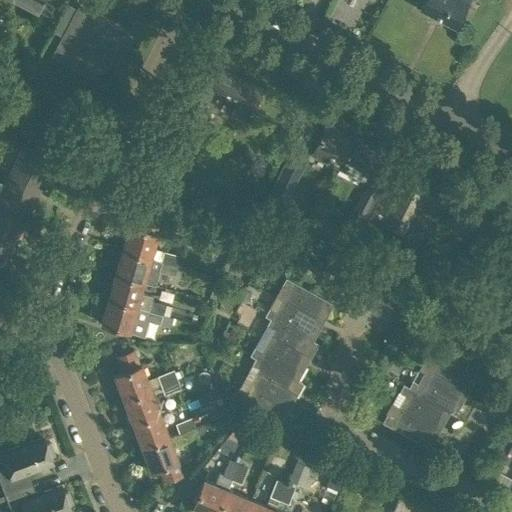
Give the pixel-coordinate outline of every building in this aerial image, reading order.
[(10,0),(36,14),(43,0),(10,0)] [(424,0),(420,8),(433,15),(441,0),(424,0)] [(441,0),(433,15),(455,27),(469,0),(441,0)] [(62,38),(53,54),(95,77),(106,57),(111,61),(118,48),(122,49),(129,35),(78,7),(76,11),(62,38)] [(190,81),(174,113),(200,127),(216,95),(236,105),(231,114),(245,121),(261,90),(216,66),(214,70),(199,62),(189,81),(190,81)] [(33,89),(24,81),(12,93),(23,105),(31,98),(27,93),(33,89)] [(102,105),(91,101),(81,123),(93,128),(102,105)] [(301,132),(271,188),(288,197),(312,152),(338,165),(353,137),(326,123),(317,141),(301,132)] [(353,137),(338,165),(365,179),(380,151),(353,137)] [(24,143),(10,171),(42,186),(55,158),(24,143)] [(189,176),(166,164),(156,182),(180,194),(189,176)] [(441,211),(453,190),(412,168),(392,207),(377,200),(364,225),(379,233),(384,224),(409,237),(417,222),(411,218),(420,200),(441,211)] [(10,171),(0,193),(0,199),(29,213),(42,186),(10,171)] [(352,214),(362,219),(367,210),(369,206),(379,186),(369,181),(352,214)] [(0,199),(0,233),(16,241),(29,213),(0,199)] [(129,224),(122,249),(149,257),(156,232),(154,231),(159,216),(142,212),(138,227),(129,224)] [(199,230),(179,222),(176,232),(195,239),(199,230)] [(261,241),(265,230),(252,225),(248,236),(261,241)] [(16,241),(0,233),(0,267),(3,269),(16,241)] [(511,270),(511,235),(506,248),(507,248),(502,257),(490,251),(470,289),(482,295),(499,263),(511,270)] [(122,249),(115,274),(142,282),(149,257),(122,249)] [(163,251),(161,260),(175,264),(178,255),(163,251)] [(175,264),(161,260),(158,269),(173,273),(175,264)] [(368,270),(357,290),(367,296),(378,276),(368,270)] [(115,274),(108,298),(135,306),(146,309),(161,314),(164,304),(150,301),(152,295),(139,292),(142,282),(115,274)] [(378,276),(367,296),(376,301),(387,281),(378,276)] [(332,304),(285,278),(281,285),(287,288),(281,300),(322,322),(332,304)] [(387,281),(376,301),(385,306),(396,286),(387,281)] [(396,286),(385,306),(395,311),(406,291),(396,286)] [(246,303),(250,293),(244,290),(239,300),(246,303)] [(406,291),(395,311),(404,317),(415,297),(406,291)] [(415,297),(405,317),(413,322),(425,302),(415,297)] [(108,298),(101,323),(128,331),(135,306),(108,298)] [(312,340),(322,322),(281,300),(275,312),(268,308),(265,315),(270,318),(312,341),(312,340)] [(243,308),(239,305),(235,314),(239,316),(243,308)] [(159,323),(161,314),(146,309),(144,319),(159,323)] [(160,323),(170,326),(173,318),(162,314),(160,323)] [(312,341),(270,318),(266,325),(272,328),(266,339),(307,362),(317,343),(312,340),(312,341)] [(231,333),(225,330),(221,338),(226,341),(231,333)] [(297,380),(307,362),(266,339),(260,351),(254,348),(250,355),(255,358),(255,357),(296,380),(297,380)] [(229,348),(221,352),(224,357),(231,353),(229,348)] [(475,377),(429,350),(424,358),(431,362),(424,372),(465,395),(475,377)] [(123,399),(150,389),(146,380),(141,365),(139,365),(133,351),(117,357),(123,371),(114,375),(123,399)] [(397,372),(403,361),(394,356),(388,367),(397,372)] [(296,380),(255,357),(255,358),(251,365),(257,368),(251,379),(292,402),(302,383),(297,380),(296,380)] [(158,375),(161,385),(175,379),(173,373),(172,370),(158,375)] [(465,395),(424,372),(418,384),(412,381),(408,387),(449,411),(454,414),(465,395)] [(179,388),(175,379),(161,385),(165,393),(179,388)] [(292,402),(251,379),(245,391),(238,388),(235,394),(281,420),(292,402)] [(449,411),(408,387),(403,384),(399,392),(404,395),(398,406),(439,429),(449,411)] [(150,389),(123,399),(132,423),(159,413),(153,398),(150,389)] [(439,429),(398,406),(392,417),(386,414),(382,422),(429,448),(439,429)] [(142,447),(168,437),(165,428),(159,413),(132,423),(142,447)] [(190,418),(176,423),(180,432),(194,427),(190,418)] [(180,432),(168,437),(142,447),(151,471),(160,468),(165,482),(181,476),(176,461),(178,461),(172,446),(197,436),(194,427),(180,432)] [(0,470),(0,482),(4,494),(31,484),(26,473),(53,463),(50,456),(54,455),(49,442),(45,444),(43,437),(1,453),(7,467),(0,470)] [(296,462),(295,462),(287,480),(302,486),(309,468),(307,467),(309,461),(298,457),(296,462)] [(231,481),(238,464),(229,461),(224,473),(219,471),(213,484),(203,479),(192,506),(207,511),(217,511),(227,490),(231,481)] [(246,468),(238,464),(231,481),(240,484),(241,481),(246,468)] [(341,480),(329,475),(325,486),(336,491),(341,480)] [(269,495),(279,499),(279,498),(285,484),(275,480),(269,495)] [(31,484),(4,494),(11,511),(69,511),(71,511),(68,504),(72,503),(68,491),(64,492),(61,485),(35,495),(31,484)] [(294,488),(285,484),(279,498),(279,499),(287,502),(292,490),(294,488)] [(237,494),(227,490),(217,511),(245,511),(251,499),(237,494)] [(265,505),(251,499),(245,511),(273,511),(274,509),(265,505)] [(406,511),(417,511),(420,506),(410,502),(406,511)]
